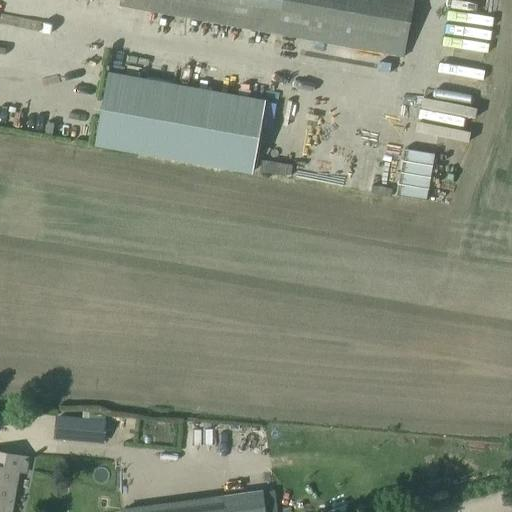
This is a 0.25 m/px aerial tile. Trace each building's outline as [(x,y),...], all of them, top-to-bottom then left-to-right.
[(121,0),(120,8),(277,36),(403,58),(413,0),(121,0)] [(112,38),(105,61),(121,66),(124,54),(122,54),(125,42),(112,38)] [(176,61),(179,50),(152,43),(149,55),(176,61)] [(134,57),(133,65),(169,69),(170,61),(134,57)] [(264,104),(108,76),(96,145),(252,173),(264,104)] [(54,439),(104,444),(106,422),(56,417),(54,439)] [(26,474),(29,459),(0,454),(0,511),(11,511),(18,473),(26,474)] [(225,511),(223,496),(121,509),(121,511),(225,511)]
